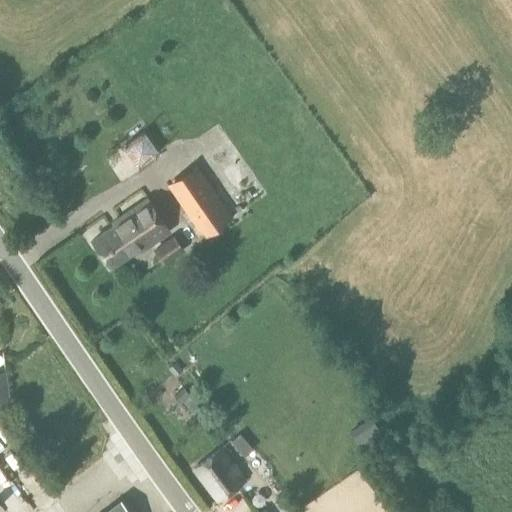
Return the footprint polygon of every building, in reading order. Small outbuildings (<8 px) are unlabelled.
[(141,136),(119,147),(129,168),(151,157),(141,136)] [(233,217),(197,165),(168,184),(204,237),(233,217)] [(120,217),(121,219),(93,239),(112,267),(141,247),(143,250),(170,231),(147,198),(120,217)] [(185,251),(174,235),(154,249),(165,265),(185,251)] [(184,421),(197,410),(181,391),(168,402),(184,421)] [(218,501),(245,480),(221,449),(194,470),(218,501)]
